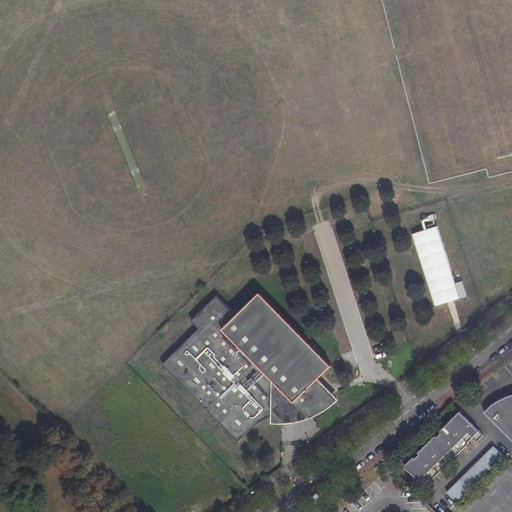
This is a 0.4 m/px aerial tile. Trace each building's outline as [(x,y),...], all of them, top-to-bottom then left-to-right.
[(439,226),(414,233),(435,306),(468,296),(463,280),(455,283),(439,226)] [(237,316),(217,295),(191,321),(199,328),(163,364),(239,442),(250,431),(252,429),(262,421),(272,416),(286,413),(283,409),(293,400),(296,404),(301,408),(304,405),(309,409),(329,390),(319,379),(332,366),(260,293),(237,316)] [(485,412),(511,439),(511,394),(510,395),(503,398),(498,401),(496,402),(492,405),(490,406),(485,412)] [(414,457),(405,466),(424,485),(432,477),(433,479),(448,464),(446,462),(453,456),(455,457),(470,443),(469,442),(474,437),(478,442),(485,436),(460,411),(440,431),(442,433),(438,437),(436,435),(419,452),(420,454),(416,458),(414,457)] [(495,447),(448,494),(457,503),(505,456),(495,447)]
